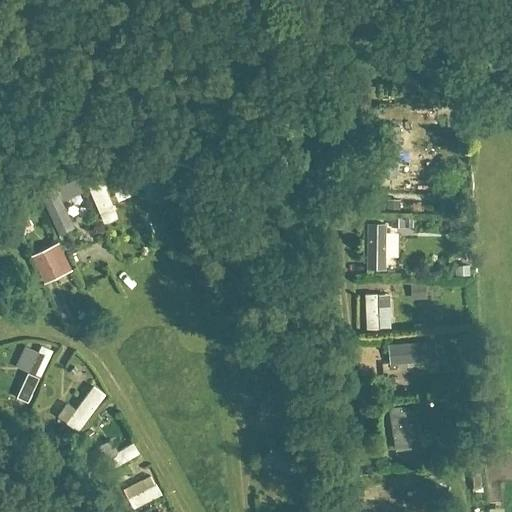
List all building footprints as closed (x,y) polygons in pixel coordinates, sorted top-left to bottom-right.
[(394,120),(395,147),(436,145),(435,118),(394,120)] [(384,167),(384,189),(420,188),(419,166),(384,167)] [(89,179),(102,214),(128,205),(114,169),(89,179)] [(64,180),(38,192),(60,236),(85,223),(64,180)] [(361,234),(363,274),(391,272),(389,233),(361,234)] [(24,259),(39,288),(64,275),(50,246),(24,259)] [(366,296),(365,332),(395,332),(395,297),(366,296)] [(246,346),(255,367),(289,353),(281,332),(246,346)] [(387,348),(388,368),(434,366),(433,346),(387,348)] [(66,379),(48,410),(69,422),(87,391),(66,379)] [(393,412),(395,457),(421,455),(419,411),(393,412)] [(119,436),(92,456),(109,479),(136,459),(119,436)] [(270,448),(258,474),(285,487),(297,460),(270,448)] [(462,482),(462,511),(496,511),(496,481),(462,482)]
